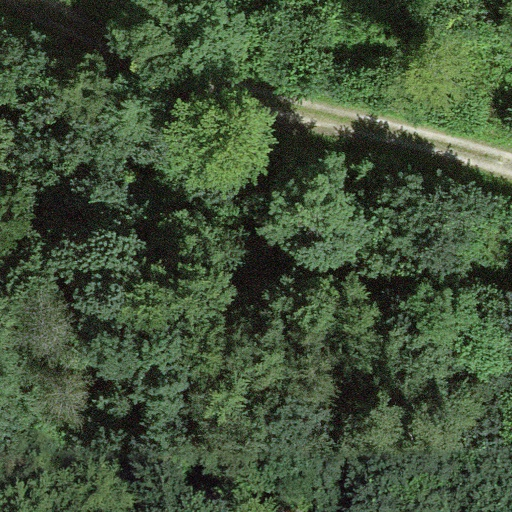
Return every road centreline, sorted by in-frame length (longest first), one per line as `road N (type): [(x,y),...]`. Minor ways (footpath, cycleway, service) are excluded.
road 1 (track): [(511,172),(171,73),(9,0)]
road 2 (track): [(223,511),(0,458)]
